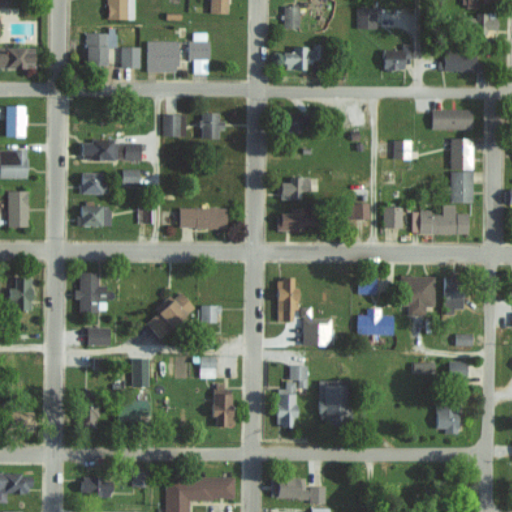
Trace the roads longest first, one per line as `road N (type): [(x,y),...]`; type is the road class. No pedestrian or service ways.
road 1 (residential): [(51,511),(57,0)]
road 2 (residential): [(251,511),(255,0)]
road 3 (tertiary): [(511,251),(0,248)]
road 4 (residential): [(0,87),(511,90)]
road 5 (residential): [(488,454),(0,451)]
road 6 (residential): [(490,511),(492,90)]
